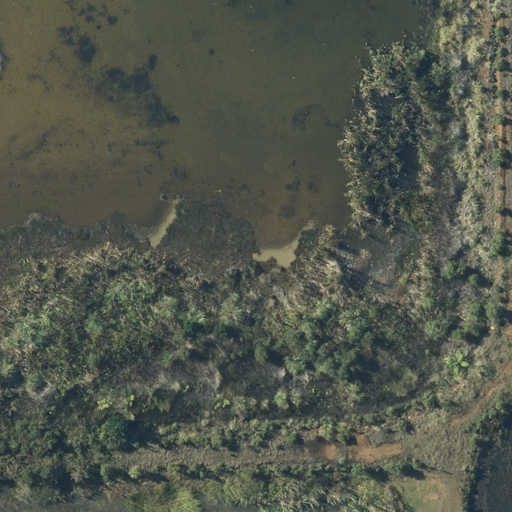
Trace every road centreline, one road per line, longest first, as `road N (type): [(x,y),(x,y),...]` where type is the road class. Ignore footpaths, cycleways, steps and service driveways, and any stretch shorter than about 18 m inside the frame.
road 1 (track): [(0,459),(364,451),(427,424),(511,353)]
road 2 (track): [(511,270),(506,0)]
